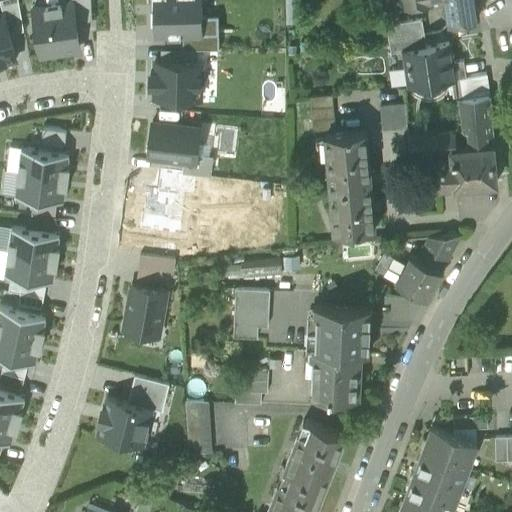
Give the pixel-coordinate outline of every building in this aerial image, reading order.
[(19,0),(0,0),(3,12),(5,12),(10,32),(24,28),(19,0)] [(73,1),(76,20),(92,18),(91,0),(72,0),(72,1),(73,1)] [(151,0),(151,1),(151,5),(154,5),(154,25),(155,35),(183,35),(219,33),(219,14),(203,15),(202,0),(151,0)] [(405,0),(406,7),(430,4),(445,2),(448,24),(478,19),(474,0),(405,0)] [(41,55),(78,49),(75,24),(77,24),(76,20),(73,1),(72,1),(34,7),(41,55)] [(3,12),(0,13),(0,61),(17,57),(10,32),(5,12),(3,12)] [(426,46),(425,34),(422,17),(386,23),(389,40),(391,52),(405,50),(405,49),(426,46)] [(219,33),(183,35),(183,48),(197,48),(219,48),(219,33)] [(410,85),(454,78),(452,61),(449,42),(426,46),(405,49),(405,50),(410,85)] [(161,59),(197,60),(197,48),(183,48),(161,47),(161,59)] [(24,57),(0,62),(0,79),(0,80),(28,73),(24,57)] [(161,59),(155,59),(155,70),(151,70),(150,84),(154,84),(154,95),(202,96),(202,63),(202,60),(197,60),(161,59)] [(463,59),(452,61),(454,78),(457,78),(466,76),(463,59)] [(214,63),(202,63),(202,96),(213,96),(214,63)] [(457,78),(460,97),(489,94),(487,73),(486,73),(466,76),(457,78)] [(311,96),(314,130),(336,128),(333,94),(311,96)] [(468,130),(471,146),(493,143),(489,94),(460,97),(464,131),(468,130)] [(380,104),(383,128),(407,126),(407,122),(406,102),(380,104)] [(200,125),(152,119),(148,155),(184,159),(196,161),(197,153),(200,125)] [(67,129),(43,126),(40,144),(64,148),(67,129)] [(326,133),(334,232),(375,228),(366,129),(326,133)] [(455,131),(456,147),(466,146),(471,146),(468,130),(464,131),(455,131)] [(408,134),(408,152),(451,149),(451,148),(456,147),(455,131),(408,134)] [(451,149),(452,157),(455,185),(455,186),(497,182),(493,144),(471,146),(466,146),(456,147),(451,148),(451,149)] [(19,169),(22,146),(10,145),(7,168),(19,169)] [(70,152),(22,146),(19,169),(67,175),(70,152)] [(210,174),(212,155),(197,153),(196,161),(184,159),(182,171),(210,174)] [(435,187),(455,185),(452,157),(432,159),(435,187)] [(19,169),(7,168),(5,168),(2,192),(16,194),(19,169)] [(67,175),(19,169),(16,194),(64,199),(67,175)] [(33,200),(32,211),(56,214),(57,203),(33,200)] [(60,233),(13,226),(9,249),(57,256),(60,233)] [(417,256),(442,270),(462,233),(429,236),(417,256)] [(6,273),(9,249),(0,247),(0,276),(5,278),(6,273)] [(57,256),(9,249),(6,273),(53,280),(57,256)] [(141,252),(139,266),(162,269),(174,271),(175,257),(141,252)] [(385,273),(427,297),(442,270),(417,256),(411,252),(405,263),(394,257),(385,273)] [(241,264),(242,276),(282,272),(281,260),(241,264)] [(161,281),(162,269),(139,266),(138,278),(161,281)] [(46,285),(11,278),(9,289),(20,292),(44,296),(46,285)] [(166,289),(132,283),(123,328),(157,335),(166,289)] [(236,288),(233,336),(257,337),(258,326),(268,326),(270,290),(236,288)] [(42,308),(44,296),(20,292),(18,303),(42,308)] [(46,315),(0,303),(0,328),(41,338),(46,315)] [(371,307),(315,303),(313,349),(360,351),(360,352),(369,353),(371,307)] [(41,338),(0,328),(0,353),(35,362),(41,338)] [(311,394),(358,397),(360,352),(360,351),(313,349),(311,394)] [(28,366),(4,359),(1,371),(25,377),(28,366)] [(245,367),(243,391),(261,392),(267,392),(269,368),(245,367)] [(1,371),(0,375),(0,382),(21,389),(25,377),(1,371)] [(135,374),(128,401),(152,407),(163,410),(170,382),(135,374)] [(25,396),(0,388),(0,413),(18,419),(25,396)] [(261,404),(261,392),(243,391),(235,391),(235,403),(261,404)] [(128,401),(108,396),(105,407),(102,406),(99,421),(101,421),(98,433),(143,444),(152,407),(128,401)] [(189,446),(189,453),(211,452),(207,402),(186,401),(189,446)] [(18,419),(0,413),(0,438),(10,442),(18,419)] [(453,416),(453,428),(476,427),(478,427),(477,415),(453,416)] [(477,415),(478,427),(488,427),(487,415),(477,415)] [(303,421),(267,511),(314,511),(345,435),(310,421),(303,421)] [(468,467),(477,443),(454,434),(432,426),(423,450),(468,467)] [(453,428),(454,434),(477,443),(476,427),(453,428)] [(496,460),(507,460),(507,436),(495,436),(496,460)] [(459,490),(468,467),(423,450),(414,473),(459,490)] [(446,511),(450,511),(459,490),(414,473),(405,496),(446,511)] [(446,511),(405,496),(399,511),(446,511)] [(141,497),(134,511),(147,511),(152,502),(141,497)]
